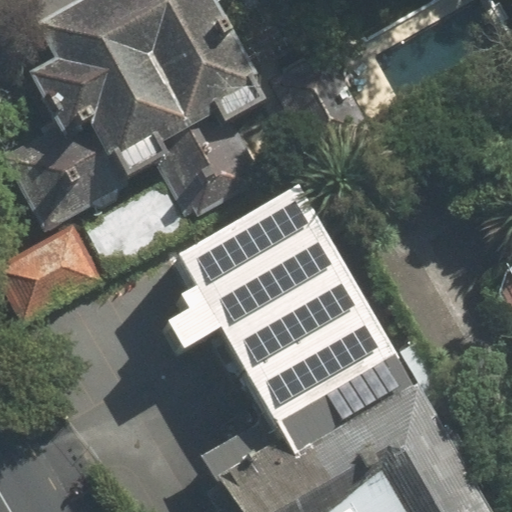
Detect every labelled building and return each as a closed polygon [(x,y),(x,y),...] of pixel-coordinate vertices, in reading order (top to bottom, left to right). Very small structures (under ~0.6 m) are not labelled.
[(202,0),(100,0),(4,57),(60,150),(91,132),(124,187),(156,168),(189,223),(263,179),(230,124),(264,104),(202,0)] [(105,200),(71,147),(8,187),(42,240),(105,200)] [(83,238),(114,287),(195,236),(164,187),(83,238)] [(480,511),(292,196),(174,266),(190,293),(154,315),(181,361),(221,338),(272,423),(196,469),(221,511),(480,511)] [(83,238),(75,225),(0,271),(0,274),(38,335),(114,287),(83,238)] [(511,261),(496,271),(511,298),(511,261)]
